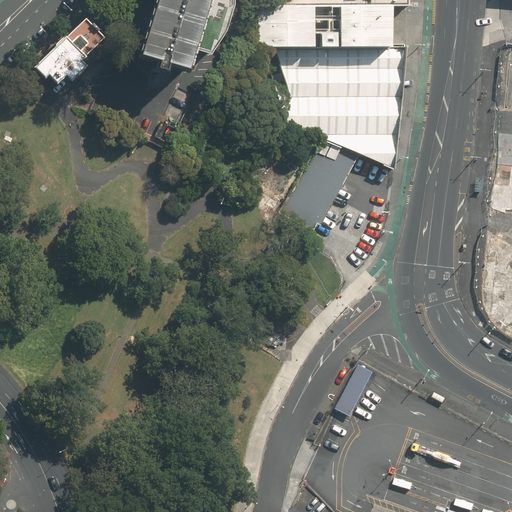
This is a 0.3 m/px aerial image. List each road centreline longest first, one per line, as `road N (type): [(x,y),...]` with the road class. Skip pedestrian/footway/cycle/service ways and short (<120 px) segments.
road 1 (secondary): [(458,0),(428,247)]
road 2 (secondary): [(511,411),(433,354),(419,329),(416,296)]
road 3 (residential): [(266,502),(288,421),(324,357)]
road 4 (residential): [(324,357),(336,329),(368,300),(419,283)]
road 5 (secondary): [(0,402),(65,511)]
road 6 (secondary): [(432,282),(453,325),(511,369)]
